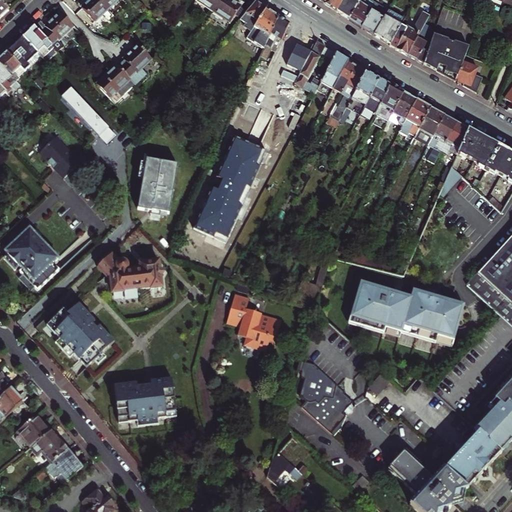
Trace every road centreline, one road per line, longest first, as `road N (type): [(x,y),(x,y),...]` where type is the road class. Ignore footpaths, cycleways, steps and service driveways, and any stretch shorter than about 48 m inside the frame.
road 1 (unknown): [(183,511),(260,440),(259,416),(216,384),(213,351),(247,247),(322,99)]
road 2 (residential): [(511,133),(285,0)]
road 3 (residential): [(151,511),(0,333)]
